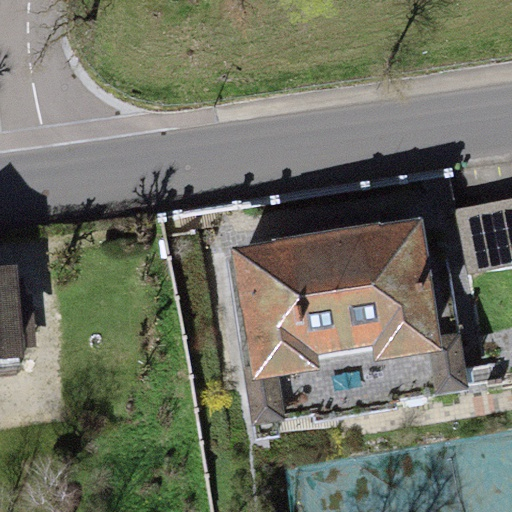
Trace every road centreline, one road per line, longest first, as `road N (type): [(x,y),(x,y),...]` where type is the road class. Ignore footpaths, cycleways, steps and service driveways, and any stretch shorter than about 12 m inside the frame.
road 1 (secondary): [(511,115),(33,181)]
road 2 (residential): [(29,0),(33,181)]
